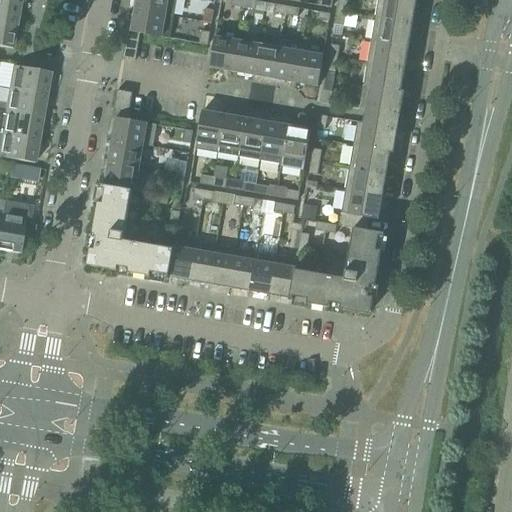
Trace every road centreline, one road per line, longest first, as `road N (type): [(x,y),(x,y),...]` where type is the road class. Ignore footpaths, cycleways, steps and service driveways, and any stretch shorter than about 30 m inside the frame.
road 1 (residential): [(48,296),(124,318),(335,354),(378,335),(393,318),(449,0)]
road 2 (tertiary): [(35,439),(390,495)]
road 3 (tertiary): [(397,457),(43,395)]
road 4 (unclassified): [(48,296),(86,69)]
road 5 (tertiary): [(433,362),(482,138)]
road 6 (tertiary): [(510,0),(496,19),(482,138)]
